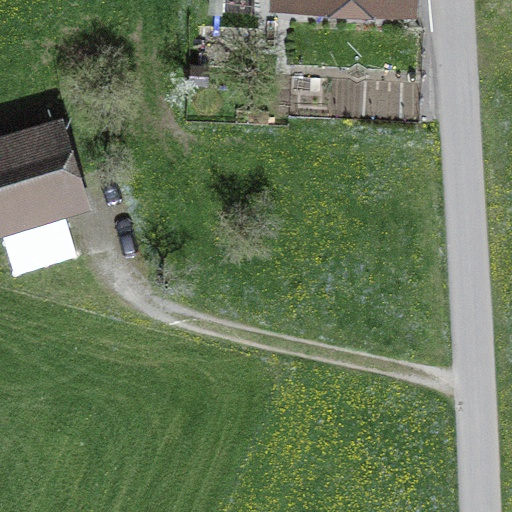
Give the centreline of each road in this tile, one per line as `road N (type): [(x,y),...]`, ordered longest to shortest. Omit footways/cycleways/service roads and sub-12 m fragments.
road 1 (unclassified): [(480,511),(450,0)]
road 2 (track): [(120,304),(470,384)]
